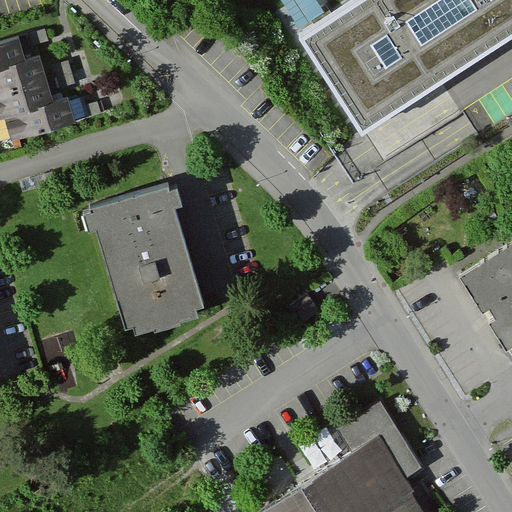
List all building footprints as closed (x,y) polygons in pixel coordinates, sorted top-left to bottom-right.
[(511,0),(361,0),(303,38),(366,129),(511,37),(511,0)] [(14,143),(77,122),(69,99),(56,103),(42,58),(28,63),(20,38),(0,45),(0,119),(6,117),(14,143)] [(136,322),(139,330),(199,312),(197,305),(205,303),(175,206),(185,203),(181,187),(171,190),(170,186),(93,209),(94,213),(87,216),(92,231),(98,229),(128,325),(136,322)] [(511,249),(465,278),(510,351),(511,349),(511,249)] [(320,308),(308,290),(288,303),(301,321),(320,308)] [(381,398),(337,426),(351,449),(376,433),(401,473),(420,461),(414,450),(381,398)] [(425,511),(401,473),(376,433),(351,449),(314,472),(250,511),(425,511)]
